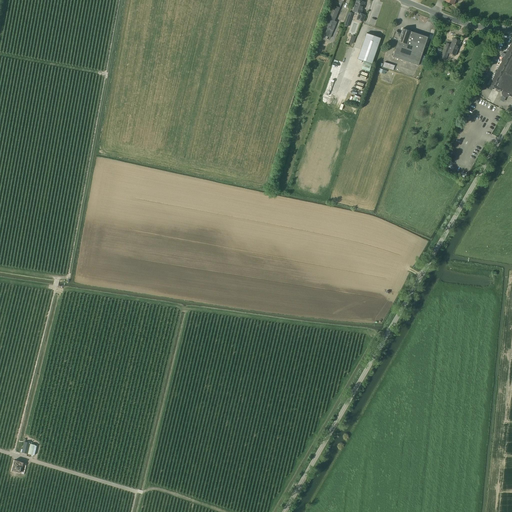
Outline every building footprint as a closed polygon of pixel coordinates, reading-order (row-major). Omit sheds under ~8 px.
[(339,0),(338,3),(337,3),(336,6),(332,4),(320,34),(330,38),(337,22),(334,21),(340,8),(343,1),(343,0),(339,0)] [(365,2),(357,0),(356,0),(353,12),(359,14),(357,20),(363,22),(365,15),(361,14),(363,7),(364,7),(365,4),(364,4),(365,2)] [(428,37),(402,29),(393,57),(418,66),(428,37)] [(381,38),(366,33),(357,59),(372,64),(381,38)] [(455,56),(461,41),(453,38),(451,45),(446,43),(440,58),(445,60),(448,53),(455,56)] [(509,96),(511,97),(511,43),(491,86),(494,87),(494,88),(501,92),(501,93),(501,94),(502,95),(502,96),(503,97),(504,98),(506,98),(507,98),(508,97),(509,96)] [(394,70),(396,65),(385,62),(383,67),(394,70)] [(343,99),(343,97),(347,98),(348,92),(339,90),(338,98),(343,99)] [(30,443),(24,442),(22,453),(28,454),(30,443)]
